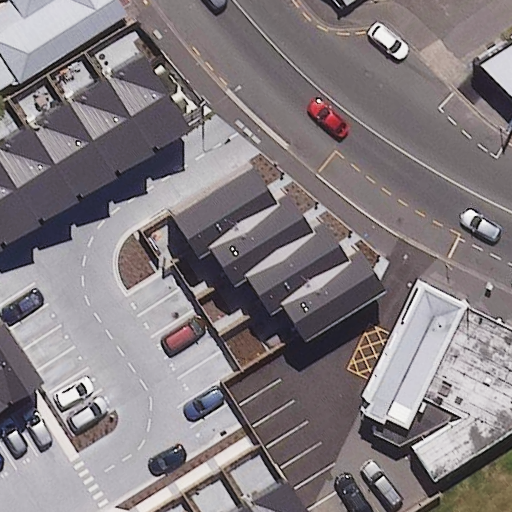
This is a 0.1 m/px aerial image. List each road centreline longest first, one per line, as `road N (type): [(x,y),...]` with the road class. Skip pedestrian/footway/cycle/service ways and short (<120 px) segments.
road 1 (tertiary): [(412,158),(304,79),(232,0)]
road 2 (tertiary): [(511,241),(412,158)]
